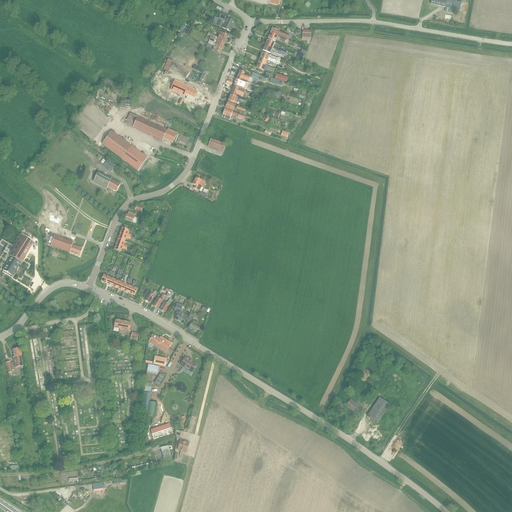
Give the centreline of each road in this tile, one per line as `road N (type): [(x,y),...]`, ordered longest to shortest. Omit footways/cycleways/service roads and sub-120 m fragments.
road 1 (residential): [(88,288),(123,206),(171,186),(189,166),(250,21)]
road 2 (unclassified): [(446,511),(197,345)]
road 3 (unclassified): [(281,21),(377,22),(511,44)]
road 4 (track): [(172,439),(89,465),(0,474)]
road 5 (residential): [(197,345),(88,288)]
